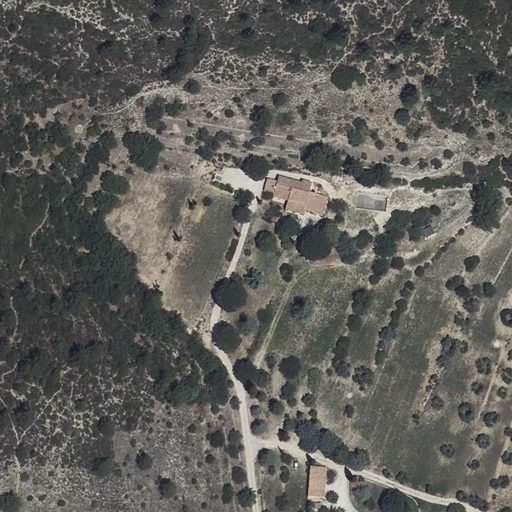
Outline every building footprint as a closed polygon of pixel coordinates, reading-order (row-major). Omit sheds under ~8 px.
[(266,177),(264,182),(306,194),(311,180),(301,178),(300,180),(277,175),(275,179),(266,177)] [(264,182),(262,190),(271,192),(270,196),(284,201),(283,209),(300,213),(302,210),(306,194),(264,182)] [(306,194),(302,210),(306,211),(313,196),(306,194)] [(313,196),(306,211),(320,215),(325,199),(313,196)] [(306,497),(314,498),(310,468),(306,497)] [(310,468),(314,498),(323,499),(326,470),(310,468)]
